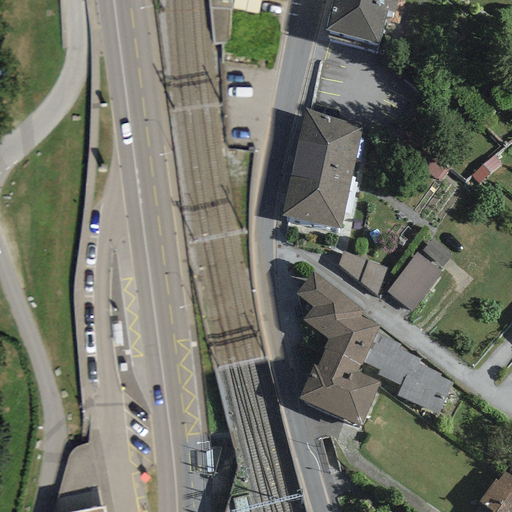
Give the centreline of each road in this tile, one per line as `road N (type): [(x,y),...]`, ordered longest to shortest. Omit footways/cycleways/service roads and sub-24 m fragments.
road 1 (residential): [(310,0),(271,177),(264,256),(282,373),(319,511)]
road 2 (primary): [(121,0),(183,511)]
road 3 (residential): [(0,255),(53,414),(41,511)]
road 4 (residential): [(71,0),(74,64),(66,92),(35,130),(0,153)]
road 5 (unknown): [(264,256),(399,331)]
